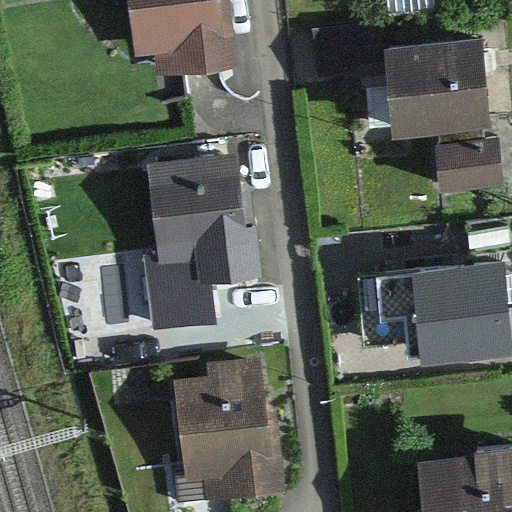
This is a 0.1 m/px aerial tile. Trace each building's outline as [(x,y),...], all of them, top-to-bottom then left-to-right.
[(225,0),(128,0),(136,76),(232,67),(225,0)] [(475,48),(389,53),(394,142),(435,140),(439,201),(511,197),(508,140),(480,142),(475,48)] [(247,153),(149,164),(169,332),(216,326),(210,272),(260,266),(247,153)] [(511,296),(509,256),(410,263),(416,362),(511,355),(511,296)] [(256,379),(180,383),(185,478),(243,476),(244,499),(286,497),(283,428),(258,429),(256,379)] [(511,511),(511,453),(409,463),(413,511),(511,511)]
